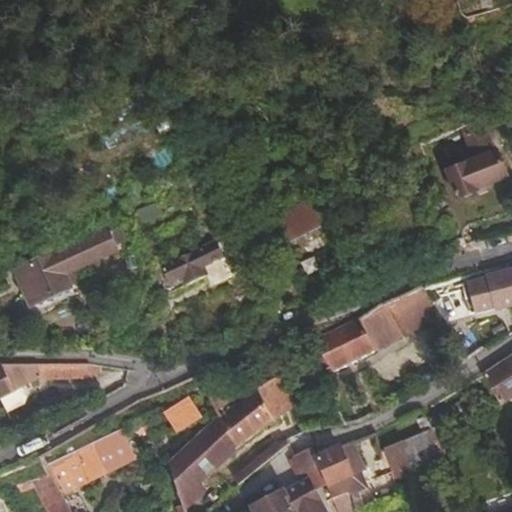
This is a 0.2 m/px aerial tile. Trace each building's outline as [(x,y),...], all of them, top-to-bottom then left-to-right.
[(299,0),(312,26),(364,0),(299,0)] [(485,54),(485,64),(506,64),(506,55),(485,54)] [(502,176),(488,138),(502,133),(496,115),(459,128),(471,159),(442,170),(452,198),(472,190),(471,188),(502,176)] [(298,197),(270,210),(279,230),(307,216),(298,197)] [(91,224),(5,268),(20,299),(54,283),(48,271),(101,244),(91,224)] [(187,247),(152,263),(158,278),(173,272),(177,281),(198,271),(187,247)] [(511,302),(511,283),(509,267),(471,276),(477,307),(492,304),(492,307),(511,302)] [(372,303),(393,335),(435,313),(418,284),(372,303)] [(393,335),(372,303),(340,325),(311,336),(327,366),(393,335)] [(511,391),(511,350),(479,371),(495,402),(511,391)] [(0,393),(16,385),(37,376),(34,360),(1,360),(0,360),(0,393)] [(92,365),(34,360),(37,376),(92,377),(92,365)] [(277,370),(255,383),(272,414),(277,423),(299,411),(277,370)] [(255,383),(219,411),(217,413),(164,456),(177,492),(233,445),(272,414),(255,383)] [(21,396),(16,385),(0,393),(0,405),(3,412),(19,403),(21,396)] [(186,394),(160,406),(167,419),(192,407),(186,394)] [(44,458),(63,490),(132,452),(119,426),(44,458)] [(428,428),(380,445),(389,474),(440,456),(428,428)] [(347,469),(335,443),(311,453),(316,463),(323,480),(342,471),(347,469)] [(307,444),(293,450),(286,453),(295,473),(316,463),(311,453),(307,444)] [(30,483),(46,511),(68,511),(58,492),(42,467),(10,481),(15,490),(30,483)] [(348,485),(342,471),(323,480),(330,494),(331,493),(345,486),(348,485)] [(250,500),(255,511),(292,511),(279,486),(250,500)] [(345,486),(331,493),(336,504),(349,499),(345,486)] [(511,511),(511,503),(485,511),(511,511)]
